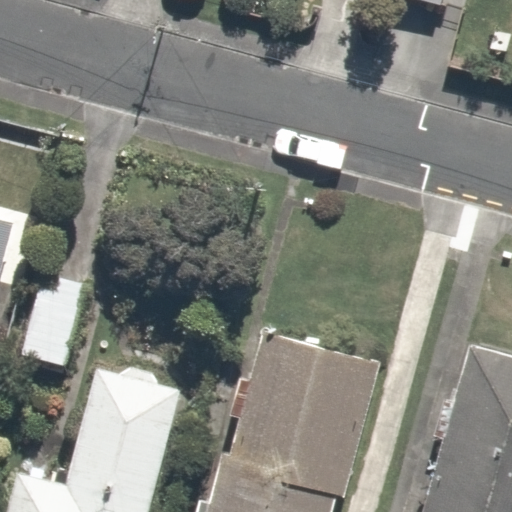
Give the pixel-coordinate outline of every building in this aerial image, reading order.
[(0,281),(15,222),(0,217),(0,281)] [(85,277),(32,268),(18,350),(71,359),(85,277)] [(330,511),(370,355),(250,324),(202,511),(330,511)] [(511,511),(511,353),(461,340),(416,511),(511,511)] [(0,511),(142,511),(172,376),(89,358),(63,472),(4,459),(0,474),(0,511)]
